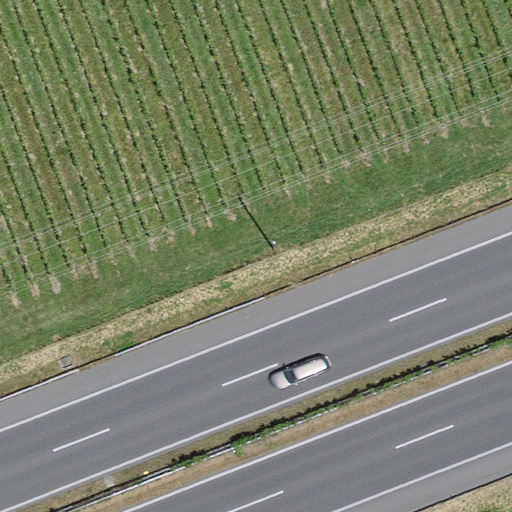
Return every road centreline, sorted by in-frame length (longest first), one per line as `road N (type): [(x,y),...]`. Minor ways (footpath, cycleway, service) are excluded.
road 1 (motorway): [(511,274),(0,472)]
road 2 (motorway): [(232,511),(511,404)]
